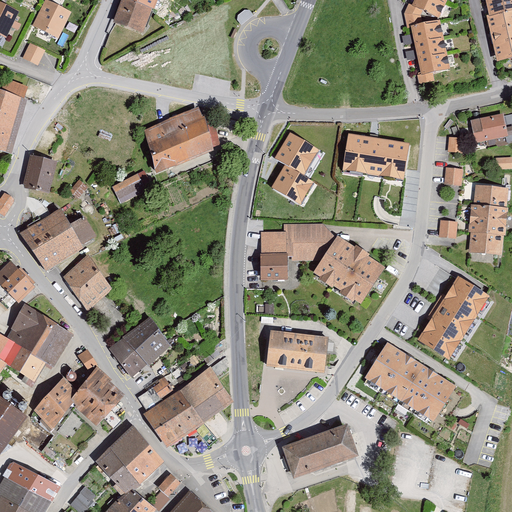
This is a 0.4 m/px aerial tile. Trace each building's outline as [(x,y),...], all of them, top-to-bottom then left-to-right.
[(71,11),(49,0),(45,0),(33,25),(58,37),(71,11)] [(159,0),(124,0),(118,18),(149,29),(159,0)] [(447,0),(410,0),(406,11),(411,25),(415,24),(426,71),(453,63),(442,13),(447,0)] [(511,0),(492,0),(494,7),(490,8),(501,53),(511,49),(511,0)] [(20,11),(0,1),(0,34),(7,37),(20,11)] [(45,51),(31,43),(23,58),(38,65),(45,51)] [(25,95),(0,89),(0,148),(13,152),(25,95)] [(511,123),(507,106),(475,116),(481,137),(511,127),(511,123)] [(196,108),(144,129),(160,169),(213,147),(196,108)] [(321,148),(288,129),(273,156),(285,163),(305,174),(321,148)] [(410,142),(350,132),(344,169),(404,179),(410,142)] [(449,137),(448,152),(463,153),(464,138),(449,137)] [(57,159),(31,154),(25,187),(50,192),(57,159)] [(511,168),(511,157),(496,159),(497,170),(511,168)] [(305,174),(285,163),(272,184),(303,203),(316,181),(305,174)] [(446,167),(444,184),(462,186),(464,169),(446,167)] [(135,175),(113,187),(120,200),(142,187),(135,175)] [(71,191),(80,198),(89,186),(80,179),(71,191)] [(501,187),(475,185),(474,207),(500,208),(501,187)] [(17,201),(4,192),(0,197),(0,213),(5,217),(17,201)] [(64,207),(22,234),(45,270),(87,242),(64,207)] [(470,207),(465,255),(501,259),(506,209),(500,208),(474,207),(470,207)] [(441,221),(439,237),(457,239),(458,222),(441,221)] [(386,258),(327,223),(287,223),(287,228),(264,230),(264,239),(265,270),(265,276),(293,274),(293,258),(320,259),(315,269),(365,298),(386,258)] [(38,280),(14,256),(0,269),(0,273),(22,296),(38,280)] [(89,257),(63,276),(88,308),(114,288),(89,257)] [(490,295),(458,275),(446,295),(443,293),(427,318),(430,320),(417,339),(449,359),(490,295)] [(11,329),(0,322),(0,374),(11,355),(41,371),(50,355),(60,360),(77,328),(27,300),(11,329)] [(170,345),(148,318),(111,347),(134,375),(170,345)] [(271,331),(267,364),(325,371),(329,337),(271,331)] [(384,343),(362,379),(432,426),(457,389),(403,355),(384,343)] [(88,370),(98,363),(89,348),(78,355),(88,370)] [(233,402),(211,367),(149,410),(172,445),(233,402)] [(76,389),(63,377),(33,409),(52,427),(74,405),(96,425),(124,395),(96,368),(76,389)] [(154,394),(146,398),(149,403),(174,392),(167,377),(150,384),(154,394)] [(31,407),(0,386),(0,443),(5,447),(31,407)] [(169,452),(135,418),(97,456),(130,490),(169,452)] [(346,425),(279,448),(291,480),(356,458),(346,425)] [(46,511),(58,486),(12,464),(0,488),(0,511),(46,511)] [(184,478),(172,468),(160,483),(172,493),(184,478)] [(84,485),(71,505),(82,511),(85,511),(98,494),(84,485)] [(153,511),(133,493),(115,511),(153,511)] [(206,511),(189,496),(174,511),(206,511)]
